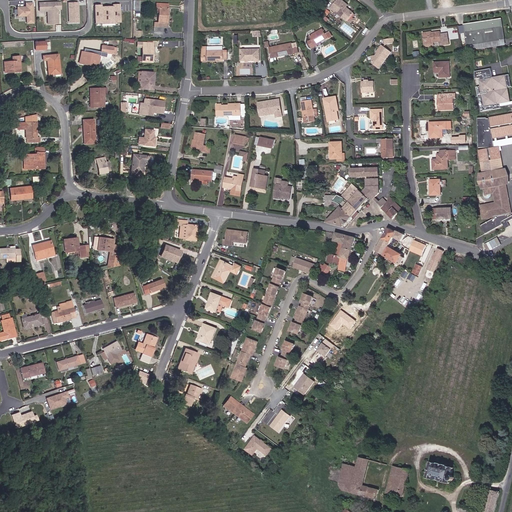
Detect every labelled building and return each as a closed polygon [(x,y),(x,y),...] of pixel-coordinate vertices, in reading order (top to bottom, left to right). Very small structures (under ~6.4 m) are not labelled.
[(347,7),(345,6),(348,1),(347,0),(337,0),(333,7),(352,22),(354,20),(352,18),(356,12),(348,6),(347,7)] [(31,2),(25,2),(24,7),(16,7),(16,17),(24,17),(24,24),(33,24),(31,2)] [(60,2),(36,2),(37,12),(46,12),(46,25),(57,24),(56,10),(60,10),(60,2)] [(77,3),(67,3),(67,22),(78,23),(77,3)] [(119,4),(93,5),(93,25),(119,23),(119,4)] [(157,27),(170,27),(171,4),(157,4),(157,8),(161,9),(161,23),(157,23),(157,27)] [(504,20),(467,25),(470,50),(508,46),(504,20)] [(319,47),(319,45),(321,43),(334,36),(332,32),(327,34),(324,29),(312,36),(315,40),(309,43),(313,50),(319,47)] [(434,31),(425,32),(427,47),(452,45),(450,33),(444,34),(443,32),(434,33),(434,31)] [(36,41),(36,50),(48,50),(48,41),(36,41)] [(103,51),(114,53),(115,45),(111,44),(111,43),(105,42),(103,51)] [(146,64),(155,64),(155,44),(145,44),(145,48),(146,64)] [(294,44),(272,48),(274,56),(281,55),(281,57),(296,54),(294,44)] [(210,45),(205,45),(206,60),(219,60),(219,58),(227,58),(231,58),(231,51),(227,51),(227,49),(210,49),(210,45)] [(376,65),(382,69),(394,53),(385,46),(380,51),(382,53),(379,58),(374,57),(376,65)] [(93,66),(99,67),(101,55),(97,54),(93,54),(94,49),(89,48),(88,53),(82,52),(81,64),(87,65),(88,62),(93,62),(93,66)] [(245,61),(262,60),(262,49),(244,49),(245,61)] [(52,77),(64,75),(61,55),(45,57),(46,63),(49,62),(52,77)] [(12,70),(22,69),(20,57),(14,57),(14,61),(6,63),(8,73),(13,72),(12,70)] [(436,62),(437,73),(442,73),(442,77),(453,77),(453,61),(436,62)] [(245,74),(253,74),(253,62),(240,62),(240,65),(246,65),(245,74)] [(143,88),(156,88),(156,73),(144,72),(143,88)] [(481,80),(486,107),(511,101),(511,93),(509,75),(481,80)] [(364,91),(376,91),(376,81),(364,81),(364,91)] [(96,107),(106,106),(105,92),(105,89),(96,88),(96,107)] [(459,94),(440,94),(441,110),(457,110),(457,99),(459,99),(459,94)] [(338,108),(342,108),(341,97),(327,99),(330,121),(340,120),(338,108)] [(142,114),(154,116),(156,100),(147,99),(146,107),(143,106),(142,114)] [(278,115),(284,115),(282,99),(261,101),(262,113),(277,111),(278,115)] [(315,116),(320,116),(319,108),(314,108),(313,99),(303,100),(305,121),(315,120),(315,116)] [(232,119),(244,119),(244,102),(241,103),(241,105),(225,105),(225,114),(232,114),(232,119)] [(376,129),(386,129),(386,111),(374,111),(374,119),(376,119),(376,129)] [(511,134),(511,113),(482,119),(485,128),(488,128),(488,130),(482,131),(483,139),(485,139),(488,149),(497,147),(496,137),(511,134)] [(97,141),(96,117),(84,118),(84,128),(88,128),(89,142),(97,141)] [(454,122),(432,122),(433,138),(446,138),(446,129),(455,130),(454,122)] [(41,138),(38,138),(38,123),(20,123),(20,128),(27,128),(28,142),(41,142),(41,138)] [(146,146),(155,146),(155,129),(146,129),(146,146)] [(207,134),(197,133),(196,141),(197,141),(196,149),(205,150),(205,152),(209,152),(210,145),(206,145),(207,134)] [(237,145),(248,147),(250,138),(239,136),(237,145)] [(260,145),(274,148),(276,141),(262,137),(260,145)] [(397,139),(384,139),(385,158),(397,158),(397,139)] [(346,142),(333,142),(333,159),(340,159),(340,162),(349,162),(348,153),(346,153),(346,142)] [(43,169),(44,169),(44,159),(46,159),(46,147),(37,147),(38,157),(27,157),(27,166),(30,166),(30,170),(34,170),(34,169),(43,169)] [(497,147),(488,149),(481,150),(485,172),(506,168),(502,147),(497,147)] [(450,150),(442,150),(443,153),(440,154),(440,159),(435,159),(436,170),(453,170),(452,160),(459,160),(458,150),(450,151),(450,150)] [(144,161),(150,161),(151,155),(135,154),(133,176),(143,178),(144,161)] [(110,171),(109,168),(107,161),(106,156),(98,158),(101,172),(110,171)] [(215,173),(223,173),(224,165),(216,165),(215,173)] [(261,185),(268,186),(270,176),(267,176),(268,170),(257,167),(253,185),(261,186),(261,185)] [(383,168),(354,168),(354,177),(383,177),(383,168)] [(511,176),(510,168),(482,174),(487,195),(496,194),(497,202),(482,205),(485,220),(511,214),(511,198),(510,186),(511,184),(511,176)] [(204,180),(214,181),(215,172),(196,169),(195,173),(198,174),(197,182),(204,183),(204,180)] [(246,174),(241,173),(241,176),(240,179),(237,178),(230,177),(228,187),(235,188),(235,194),(244,195),(246,174)] [(370,188),(366,192),(373,199),(375,196),(385,208),(391,202),(387,199),(383,202),(379,198),(384,194),(383,179),(370,179),(370,188)] [(445,180),(433,180),(433,196),(445,196),(445,180)] [(346,206),(330,222),(348,227),(373,199),(366,192),(360,186),(358,188),(355,185),(345,196),(352,202),(348,208),(346,206)] [(280,196),(293,199),(295,189),(283,187),(278,186),(275,197),(280,198),(280,196)] [(15,199),(34,198),(33,187),(15,187),(15,199)] [(391,202),(385,208),(397,219),(399,216),(400,218),(403,213),(402,212),(406,208),(392,196),(391,202)] [(456,208),(436,209),(437,219),(456,219),(456,208)] [(197,241),(199,226),(189,224),(189,223),(178,222),(178,226),(183,227),(182,239),(188,240),(197,241)] [(382,241),(390,246),(394,238),(402,241),(406,233),(391,226),(382,241)] [(237,242),(249,243),(249,235),(244,235),(244,232),(232,231),(231,241),(228,241),(228,246),(236,247),(237,242)] [(249,243),(251,244),(253,233),(244,232),(244,235),(249,235),(249,243)] [(334,252),(346,255),(348,247),(351,236),(339,234),(334,252)] [(114,247),(115,242),(116,237),(101,235),(99,248),(109,250),(107,263),(117,264),(123,265),(125,254),(117,253),(117,247),(114,247)] [(348,247),(355,249),(359,239),(354,236),(351,236),(348,247)] [(424,256),(429,245),(416,239),(411,250),(424,256)] [(48,258),(56,256),(52,240),(35,244),(38,257),(47,255),(48,258)] [(381,250),(386,253),(390,246),(382,241),(378,249),(381,250)] [(83,256),(89,254),(86,243),(80,244),(80,242),(68,244),(70,253),(81,251),(83,256)] [(12,262),(21,261),(20,248),(16,248),(15,245),(10,246),(10,249),(4,249),(5,259),(12,259),(12,262)] [(180,260),(181,256),(182,251),(167,246),(164,255),(180,260)] [(386,253),(402,263),(406,257),(406,256),(390,246),(386,253)] [(343,265),(351,267),(355,249),(348,247),(346,255),(343,265)] [(429,269),(435,272),(446,250),(440,248),(429,269)] [(331,261),(343,265),(346,255),(334,252),(331,261)] [(141,262),(147,260),(145,255),(136,259),(139,268),(143,266),(141,262)] [(401,264),(423,277),(426,269),(422,267),(419,271),(407,264),(409,259),(406,257),(402,263),(401,264)] [(215,276),(218,277),(225,262),(222,261),(215,276)] [(315,266),(300,261),(296,270),(311,275),(315,266)] [(232,272),(241,276),(244,269),(237,265),(236,268),(225,262),(218,277),(227,281),(232,272)] [(286,274),(288,274),(290,269),(281,266),(277,276),(284,280),(286,274)] [(324,274),(330,277),(334,269),(328,267),(326,270),(324,274)] [(411,272),(408,278),(414,281),(417,275),(411,272)] [(49,280),(44,281),(42,273),(37,275),(40,287),(45,286),(50,284),(49,280)] [(282,290),(280,288),(284,280),(277,276),(271,291),(269,291),(265,303),(266,303),(257,328),(265,331),(266,326),(264,325),(270,312),(272,313),(282,290)] [(46,288),(66,282),(65,280),(50,284),(45,286),(46,288)] [(165,288),(162,280),(145,286),(148,294),(165,288)] [(120,307),(136,302),(134,293),(117,298),(120,307)] [(216,295),(210,312),(218,315),(221,305),(225,306),(231,308),(234,301),(216,295)] [(295,330),(304,333),(317,299),(310,296),(307,302),(309,303),(307,307),(305,307),(301,318),(302,318),(300,323),(298,323),(295,330)] [(90,312),(106,308),(103,299),(96,301),(95,297),(89,299),(90,303),(87,303),(90,312)] [(74,318),(74,316),(80,314),(78,306),(72,308),(71,304),(64,306),(64,309),(61,310),(64,320),(74,318)] [(58,322),(64,320),(61,310),(55,312),(58,322)] [(2,340),(17,336),(12,318),(11,318),(10,314),(4,316),(5,320),(4,321),(7,331),(1,333),(2,340)] [(27,330),(42,325),(39,316),(30,319),(29,314),(23,316),(27,330)] [(154,349),(157,341),(156,340),(160,330),(150,326),(146,336),(147,337),(144,344),(141,352),(146,354),(149,347),(154,349)] [(203,340),(214,344),(220,330),(208,326),(203,340)] [(254,352),(256,352),(260,340),(250,337),(246,349),(253,354),(254,352)] [(113,351),(120,348),(116,340),(100,348),(101,350),(103,350),(106,355),(109,361),(113,360),(111,356),(115,354),(113,351)] [(281,365),(289,368),(299,345),(291,341),(289,347),(291,347),(286,359),(284,358),(281,365)] [(331,350),(322,343),(316,351),(325,358),(331,350)] [(249,368),(248,367),(253,354),(246,349),(235,375),(245,379),(249,368)] [(198,361),(201,363),(204,355),(189,350),(184,361),(187,362),(184,370),(193,373),(198,361)] [(76,357),(58,362),(61,370),(79,365),(76,357)] [(91,373),(100,370),(97,359),(88,362),(91,373)] [(193,373),(196,374),(201,363),(198,361),(193,373)] [(23,377),(44,371),(41,362),(20,368),(23,377)] [(315,382),(303,373),(293,388),(304,396),(315,382)] [(200,393),(203,394),(205,389),(196,386),(191,395),(189,394),(184,404),(192,407),(194,401),(197,401),(200,393)] [(248,423),(255,415),(246,409),(245,409),(240,405),(240,404),(237,402),(232,398),(225,406),(248,423)] [(282,409),(269,426),(279,434),(292,416),(282,409)] [(21,411),(12,415),(17,429),(37,421),(33,410),(22,415),(21,411)] [(272,448),(254,435),(243,450),(252,456),(257,450),(266,456),(272,448)] [(403,449),(405,441),(389,437),(387,444),(392,445),(393,442),(400,444),(399,448),(403,449)] [(363,485),(355,483),(362,457),(349,452),(340,486),(375,497),(376,493),(379,494),(380,491),(363,485)] [(355,483),(363,485),(371,459),(362,457),(355,483)] [(459,477),(457,476),(458,469),(453,468),(454,465),(444,463),(443,464),(437,463),(432,479),(437,481),(438,478),(447,481),(446,483),(453,485),(454,483),(457,484),(459,477)] [(390,492),(407,497),(414,471),(397,466),(390,492)] [(497,511),(502,490),(493,488),(486,511),(497,511)]
